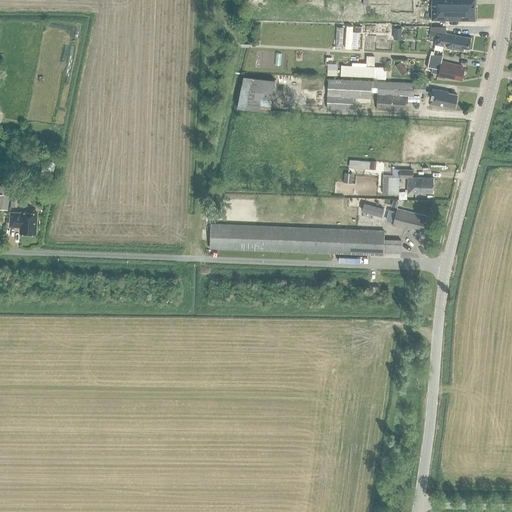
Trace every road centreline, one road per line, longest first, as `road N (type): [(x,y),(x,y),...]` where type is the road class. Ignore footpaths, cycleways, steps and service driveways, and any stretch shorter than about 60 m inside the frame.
road 1 (residential): [(448,267),(0,251)]
road 2 (tertiary): [(448,267),(507,0)]
road 3 (tertiary): [(418,509),(448,267)]
